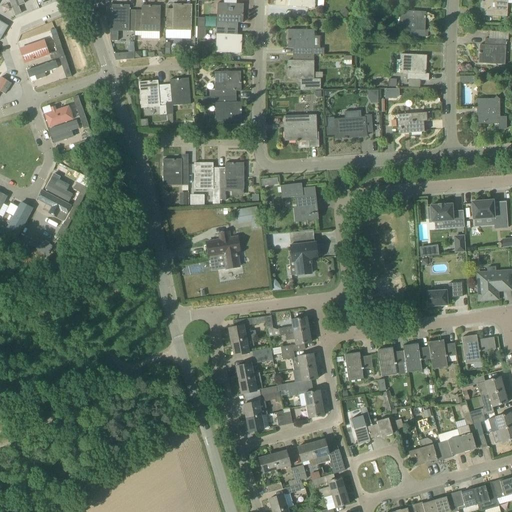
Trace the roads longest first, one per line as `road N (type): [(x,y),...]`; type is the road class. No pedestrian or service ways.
road 1 (residential): [(451,155),(274,165),(255,141),(261,0)]
road 2 (residential): [(349,296),(340,206),(348,195),(511,180)]
road 3 (tertiary): [(171,319),(111,73)]
road 4 (tertiary): [(228,511),(171,319)]
road 5 (residential): [(239,448),(333,422),(322,342)]
road 6 (track): [(131,371),(0,285)]
road 7 (track): [(0,456),(131,371)]
road 8 (residential): [(451,155),(454,0)]
road 9 (residential): [(354,336),(501,314)]
road 10 (unclassified): [(239,448),(210,313)]
road 11 (residential): [(32,104),(49,162),(38,195),(0,183)]
road 12 (residential): [(406,490),(398,454),(374,453),(352,464),(364,503)]
